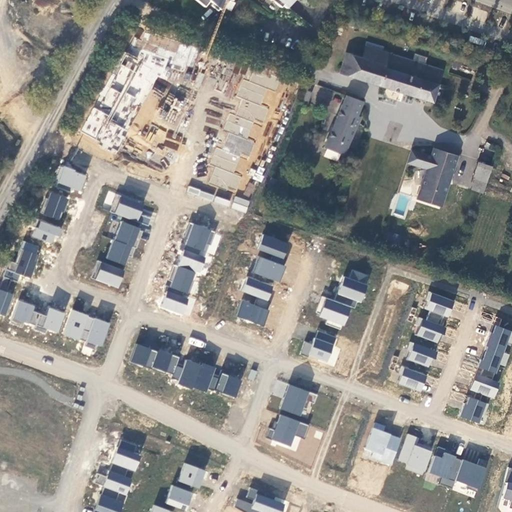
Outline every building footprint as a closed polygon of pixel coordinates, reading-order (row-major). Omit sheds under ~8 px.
[(195,0),(204,7),(210,0),(213,3),(219,8),(221,9),(229,0),(230,1),(231,0),(269,0),(279,8),(281,6),(287,10),(294,0),(195,0)] [(219,8),(213,3),(211,6),(217,11),(219,8)] [(84,120),(80,133),(83,133),(107,151),(117,154),(119,147),(125,138),(132,118),(129,117),(131,113),(145,71),(158,75),(167,63),(169,56),(178,59),(176,65),(183,67),(191,45),(142,29),(132,44),(140,50),(137,59),(133,57),(125,52),(121,63),(97,96),(94,107),(84,120)] [(0,159),(10,158),(0,45),(0,159)] [(346,52),(340,73),(433,102),(443,70),(366,46),(362,58),(346,52)] [(149,112),(159,107),(163,113),(179,105),(173,92),(164,97),(160,88),(141,98),(149,112)] [(346,96),(326,148),(345,155),(360,117),(357,116),(363,102),(346,96)] [(168,131),(163,145),(177,150),(182,135),(168,131)] [(457,157),(433,149),(430,158),(426,170),(416,200),(440,208),(457,157)] [(426,170),(430,158),(411,151),(407,163),(426,170)] [(490,168),(479,164),(474,178),(485,182),(490,168)] [(74,169),(63,165),(57,183),(79,191),(84,175),(73,171),(74,169)] [(249,197),(255,186),(249,183),(244,193),(249,197)] [(188,187),(186,193),(212,200),(213,193),(188,187)] [(45,198),(39,212),(59,220),(67,199),(50,192),(47,199),(45,198)] [(116,194),(109,212),(136,221),(135,220),(141,204),(142,204),(116,194)] [(215,196),(213,202),(228,207),(230,201),(215,196)] [(246,213),(250,201),(235,196),(231,208),(246,213)] [(31,236),(50,243),(53,235),(56,227),(34,218),(31,226),(34,228),(31,236)] [(120,221),(113,240),(134,248),(136,248),(139,239),(135,237),(138,230),(139,228),(120,221)] [(202,251),(205,243),(210,245),(215,232),(189,222),(183,238),(187,239),(184,244),(199,250),(202,251)] [(272,255),(270,260),(283,265),(286,257),(282,256),(287,244),(262,234),(257,249),(272,255)] [(123,265),(127,255),(131,257),(134,248),(113,240),(112,239),(105,258),(123,265)] [(8,260),(5,269),(20,274),(29,278),(37,255),(35,254),(38,246),(23,241),(15,263),(8,260)] [(194,272),(198,273),(204,257),(197,255),(199,250),(184,244),(181,243),(178,250),(182,251),(177,265),(194,272)] [(258,256),(252,272),(278,281),(284,265),(283,265),(270,260),(258,256)] [(116,286),(122,270),(100,263),(95,279),(116,286)] [(173,264),(167,280),(171,282),(169,287),(182,291),(186,293),(194,272),(177,265),(173,264)] [(20,274),(5,269),(2,277),(3,277),(0,284),(0,314),(4,316),(12,294),(6,292),(10,280),(17,282),(20,274)] [(366,285),(364,284),(367,275),(352,270),(349,278),(343,276),(339,287),(340,287),(338,293),(337,293),(336,292),(333,301),(349,306),(354,308),(357,301),(359,302),(366,285)] [(257,297),(254,304),(267,309),(270,301),(266,300),(271,286),(246,277),(241,291),(257,297)] [(187,299),(180,296),(182,291),(169,287),(165,285),(163,292),(165,293),(160,307),(181,315),(187,299)] [(428,300),(424,309),(429,311),(426,320),(439,325),(443,316),(445,316),(448,308),(451,309),(454,301),(428,291),(425,299),(428,300)] [(342,325),(349,306),(333,301),(325,298),(318,316),(342,325)] [(26,303),(18,300),(10,323),(22,327),(24,322),(27,323),(34,325),(38,313),(31,311),(24,308),(26,303)] [(241,300),(235,316),(261,326),(268,310),(267,309),(254,304),(241,300)] [(56,310),(48,308),(45,316),(52,318),(56,310)] [(34,325),(33,329),(45,334),(47,329),(56,332),(63,313),(56,310),(52,318),(45,316),(38,313),(34,325)] [(87,315),(72,310),(63,334),(77,340),(78,339),(85,342),(93,319),(86,316),(87,315)] [(418,317),(415,325),(419,326),(415,335),(435,342),(439,333),(442,334),(444,327),(439,325),(426,320),(418,317)] [(85,342),(83,346),(94,350),(97,344),(100,346),(108,323),(94,318),(93,319),(85,342)] [(502,352),(506,341),(511,343),(511,331),(492,324),(492,325),(494,326),(491,333),(490,332),(485,345),(502,352)] [(336,337),(318,330),(315,338),(314,338),(311,344),(304,341),(299,354),(307,357),(308,355),(326,361),(331,345),(332,345),(336,337)] [(426,366),(430,358),(433,359),(436,351),(409,341),(407,349),(410,350),(407,359),(406,358),(406,359),(426,366)] [(142,368),(143,366),(150,369),(157,349),(150,346),(149,348),(136,343),(128,363),(142,368)] [(502,352),(485,345),(484,346),(486,347),(481,360),(479,359),(477,366),(482,368),(480,375),(491,380),(497,364),(504,366),(508,354),(502,352)] [(164,374),(165,372),(172,374),(175,365),(176,363),(179,354),(171,351),(171,354),(157,349),(150,369),(164,374)] [(182,368),(175,365),(172,374),(170,378),(177,380),(176,384),(190,389),(191,387),(199,364),(185,359),(183,365),(182,368)] [(206,388),(213,391),(213,390),(219,376),(218,376),(217,378),(211,375),(211,373),(214,367),(200,362),(199,364),(191,387),(205,392),(206,388)] [(417,391),(421,382),(424,383),(427,375),(401,366),(398,373),(400,374),(397,383),(417,391)] [(251,369),(248,378),(253,380),(256,371),(251,369)] [(220,392),(220,395),(233,400),(241,380),(227,375),(228,373),(221,370),(219,376),(213,390),(220,392)] [(468,389),(492,397),(498,382),(491,380),(480,375),(474,373),(468,389)] [(276,379),(266,408),(277,412),(288,384),(276,379)] [(306,409),(309,402),(313,403),(317,395),(288,384),(285,392),(287,393),(285,398),(283,397),(279,408),(298,415),(301,407),(306,409)] [(477,423),(480,414),(483,415),(487,404),(468,396),(465,404),(463,403),(458,416),(459,416),(477,422),(476,422),(477,423)] [(274,430),(268,427),(265,437),(288,446),(292,435),(303,439),(309,425),(280,414),(274,430)] [(372,451),(370,457),(390,464),(400,439),(388,434),(388,433),(382,431),(384,426),(374,423),(364,448),(372,451)] [(418,438),(407,434),(397,460),(406,463),(406,464),(407,465),(405,469),(421,474),(431,448),(422,444),(421,447),(415,445),(416,442),(418,438)] [(118,447),(116,447),(113,457),(114,458),(113,462),(111,462),(112,463),(127,468),(133,471),(139,455),(133,453),(136,445),(121,439),(118,447)] [(449,450),(437,446),(427,472),(428,472),(441,477),(438,484),(451,488),(454,480),(461,460),(454,457),(454,456),(448,454),(449,450)] [(466,485),(465,488),(476,492),(487,461),(479,458),(477,465),(476,467),(469,464),(470,462),(462,459),(461,460),(454,480),(466,485)] [(127,468),(112,463),(109,471),(108,470),(105,476),(97,473),(93,483),(104,486),(124,494),(130,479),(124,476),(127,468)] [(209,472),(184,463),(178,481),(198,488),(197,487),(201,477),(206,479),(209,472)] [(511,499),(508,508),(511,508),(511,468),(508,467),(504,482),(506,482),(502,497),(511,499)] [(220,476),(209,472),(206,479),(218,483),(220,476)] [(172,485),(165,503),(185,510),(185,509),(189,498),(193,500),(197,494),(172,485)] [(124,494),(104,486),(101,495),(99,494),(94,509),(97,511),(100,511),(118,511),(122,503),(123,503),(127,495),(124,494)] [(279,511),(283,504),(273,500),(274,496),(250,487),(246,497),(253,500),(251,504),(237,498),(233,507),(244,511),(243,511),(279,511)] [(207,502),(197,494),(193,500),(202,508),(207,502)]
